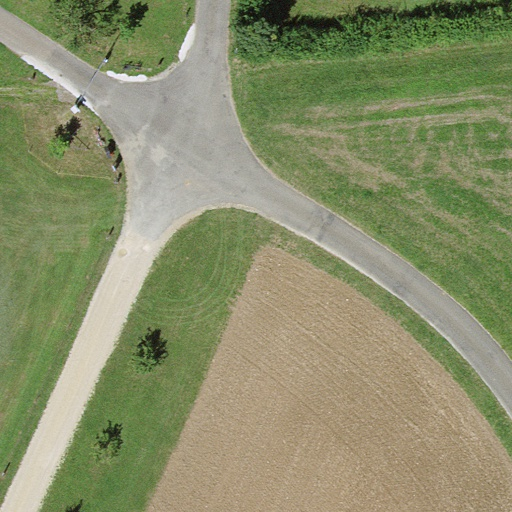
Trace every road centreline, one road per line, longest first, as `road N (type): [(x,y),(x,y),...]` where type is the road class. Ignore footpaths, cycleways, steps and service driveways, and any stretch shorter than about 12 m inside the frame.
road 1 (track): [(174,141),(431,290),(511,391)]
road 2 (track): [(15,511),(174,141)]
road 3 (track): [(189,0),(174,141)]
